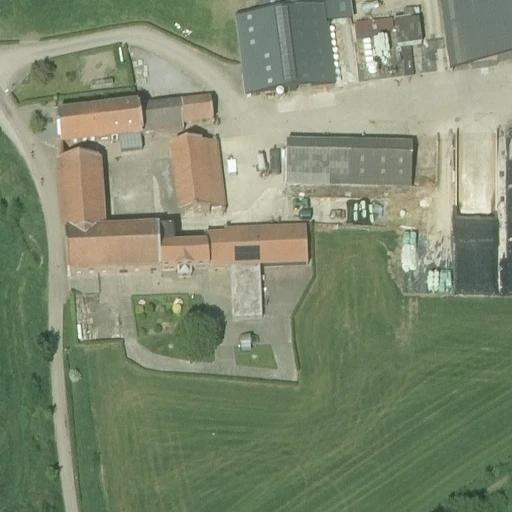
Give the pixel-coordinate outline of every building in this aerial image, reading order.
[(257,0),(259,14),(325,8),(350,5),(349,0),(257,0)] [(511,0),(442,0),(454,82),(511,74),(511,0)] [(259,14),(235,17),(236,24),(242,65),(246,98),(336,86),(328,27),(353,24),(350,6),(325,8),(259,14)] [(394,49),(420,45),(416,21),(391,24),(394,49)] [(341,85),(364,82),(361,59),(338,61),(341,85)] [(139,113),(96,118),(99,147),(142,142),(142,139),(184,134),(183,129),(213,126),(210,101),(139,113)] [(75,120),(55,122),(58,148),(59,148),(59,149),(59,152),(99,147),(96,118),(75,120)] [(232,141),(171,151),(179,216),(224,211),(244,207),(232,141)] [(286,187),(350,188),(411,189),(412,146),(351,145),(286,144),(286,187)] [(98,164),(60,166),(65,238),(103,236),(98,164)] [(350,221),(370,222),(371,205),(351,204),(350,221)] [(103,236),(65,238),(67,278),(177,272),(178,279),(191,279),(190,272),(205,271),(229,270),(232,322),(252,321),(262,320),(259,268),(307,266),(306,230),(226,234),(226,238),(204,239),(204,248),(174,250),(173,232),(159,233),(103,237),(103,236)]
